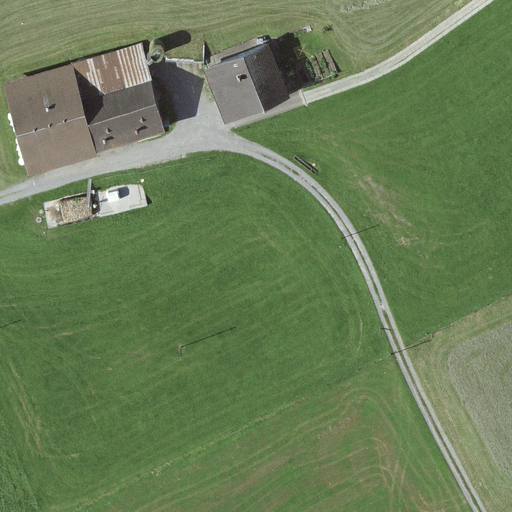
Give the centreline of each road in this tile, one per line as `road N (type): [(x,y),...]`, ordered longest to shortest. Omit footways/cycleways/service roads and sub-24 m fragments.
road 1 (track): [(211,132),(280,163),(337,212),(363,254),(426,417),(479,511)]
road 2 (track): [(211,132),(389,68),(485,0)]
road 3 (track): [(0,200),(211,132)]
